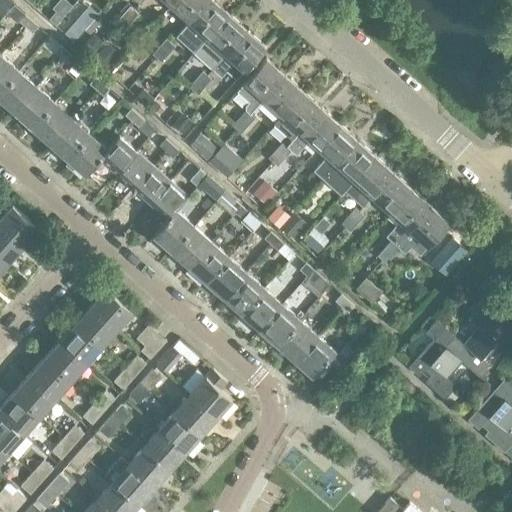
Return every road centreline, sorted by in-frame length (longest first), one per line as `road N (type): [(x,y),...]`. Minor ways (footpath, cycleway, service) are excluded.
road 1 (residential): [(223,511),(273,421),(274,399),(260,377),(92,233)]
road 2 (residential): [(489,178),(292,0)]
road 3 (residential): [(0,339),(92,233)]
road 4 (residential): [(92,233),(0,149)]
